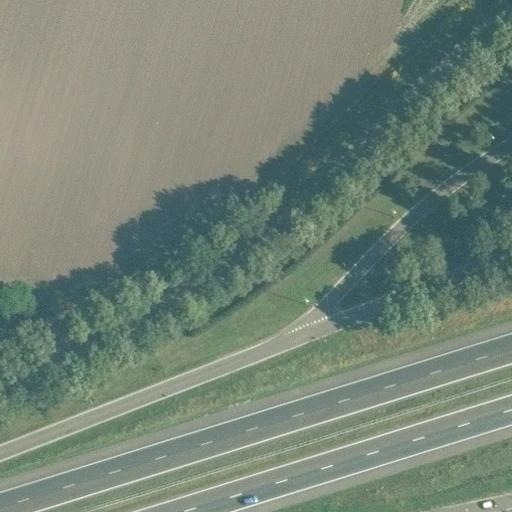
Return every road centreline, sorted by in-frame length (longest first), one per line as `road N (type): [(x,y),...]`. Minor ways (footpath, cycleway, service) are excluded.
road 1 (unclassified): [(0,393),(85,356),(243,258),(511,20)]
road 2 (motorway): [(511,348),(0,507)]
road 3 (motorway): [(185,511),(511,410)]
